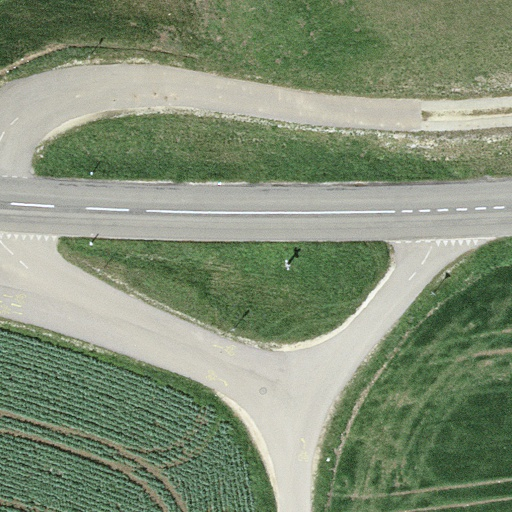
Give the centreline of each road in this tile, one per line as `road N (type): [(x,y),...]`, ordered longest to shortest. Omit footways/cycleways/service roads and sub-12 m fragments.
road 1 (track): [(0,233),(81,310),(231,369),(292,432),(455,210)]
road 2 (track): [(511,111),(340,108),(112,84),(35,102),(0,135)]
road 3 (secondary): [(0,200),(247,216),(511,207)]
